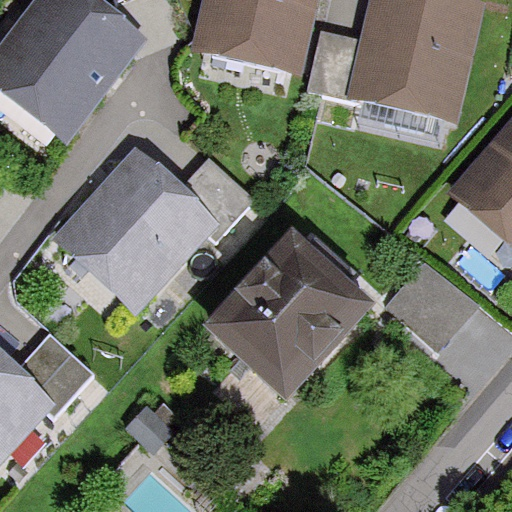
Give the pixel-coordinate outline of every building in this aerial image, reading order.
[(132,52),(60,0),(49,0),(0,67),(0,91),(66,140),(132,52)] [(122,0),(126,9),(148,0),(122,0)] [(307,0),(209,0),(198,52),(292,72),(307,0)] [(467,16),(395,0),(381,0),(362,106),(446,122),(467,16)] [(511,137),(454,199),(511,253),(511,137)] [(203,234),(133,171),(60,252),(130,315),(203,234)] [(365,314),(291,249),(212,337),(285,402),(365,314)] [(465,338),(483,298),(430,274),(412,313),(465,338)] [(0,458),(45,408),(0,368),(0,458)]
